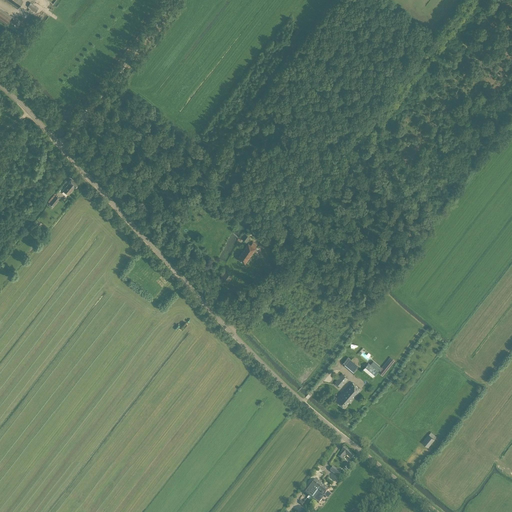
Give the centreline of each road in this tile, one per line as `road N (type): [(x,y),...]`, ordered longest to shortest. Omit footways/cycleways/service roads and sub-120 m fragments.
road 1 (tertiary): [(435,511),(253,355),(58,144)]
road 2 (track): [(433,44),(305,210)]
road 3 (unclassified): [(58,144),(169,0)]
